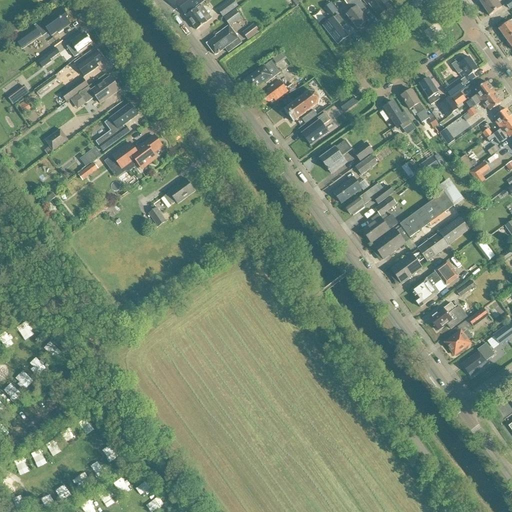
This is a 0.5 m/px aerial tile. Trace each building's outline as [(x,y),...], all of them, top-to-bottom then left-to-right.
[(181,0),(176,4),(185,16),(207,0),(181,0)] [(223,18),(238,7),(232,0),(218,11),(223,18)] [(363,29),(365,28),(366,26),(367,24),(366,22),(368,21),(361,13),(366,10),(358,0),(343,0),(352,12),(347,16),(357,29),(359,28),(361,29),(363,29)] [(367,0),(369,3),(368,4),(378,17),(387,10),(379,0),(367,0)] [(496,0),(490,0),(482,6),(489,17),(502,8),(496,0)] [(332,3),(324,9),(331,17),(339,11),(332,3)] [(196,31),(207,23),(212,19),(202,6),(197,9),(186,17),(196,31)] [(70,25),(62,15),(64,13),(61,8),(49,16),(49,17),(42,22),(42,21),(34,27),(33,25),(14,38),(21,48),(42,34),(43,36),(48,32),(51,36),(57,32),(59,34),(63,31),(63,30),(70,25)] [(228,54),(242,44),(230,28),(242,19),(235,10),(223,19),(229,27),(216,37),(216,38),(207,45),(215,56),(225,49),(228,54)] [(338,45),(348,37),(341,29),(346,25),(338,15),(323,27),(338,45)] [(506,41),(511,36),(511,20),(510,22),(499,30),(506,41)] [(248,41),(260,33),(254,25),(242,34),(248,41)] [(78,53),(91,44),(84,34),(71,43),(67,47),(70,51),(75,48),(78,53)] [(43,69),(52,63),(50,61),(60,54),(56,49),(38,63),(43,69)] [(96,54),(93,51),(75,64),(81,71),(79,72),(84,78),(99,68),(97,65),(103,60),(98,53),(96,54)] [(275,65),(285,58),(281,52),(271,59),(275,65)] [(459,80),(445,90),(451,99),(465,89),(463,86),(466,84),(467,85),(475,79),(472,75),(478,71),(469,58),(463,62),(460,58),(452,64),(453,65),(452,66),(458,75),(459,74),(463,80),(461,82),(459,80)] [(280,73),(272,61),(264,67),(244,82),(252,92),(268,80),(269,82),(280,73)] [(49,88),(59,81),(56,77),(35,93),(39,99),(51,90),(49,88)] [(96,98),(100,104),(119,90),(111,78),(92,92),(89,88),(70,101),(78,111),(96,98)] [(89,87),(83,79),(61,96),(66,103),(89,87)] [(441,99),(438,93),(429,79),(420,85),(429,99),(430,98),(434,104),(441,99)] [(268,92),(259,99),(265,106),(274,99),(275,101),(285,94),(288,92),(279,81),(276,83),(267,90),(268,92)] [(481,103),(494,93),(487,83),(475,91),(478,95),(471,100),(476,106),(481,103)] [(8,98),(11,101),(17,97),(20,100),(29,93),(23,86),(8,98)] [(429,119),(420,104),(411,90),(401,97),(410,110),(414,108),(418,114),(417,116),(422,124),(429,119)] [(293,123),(317,105),(318,104),(319,99),(318,98),(316,94),(315,94),(310,93),(308,93),(284,111),(293,123)] [(494,93),(481,103),(486,109),(487,108),(490,112),(502,103),(494,93)] [(461,94),(452,100),(453,100),(456,104),(458,107),(466,101),(461,94)] [(343,111),(355,101),(351,96),(339,105),(343,111)] [(449,116),(458,110),(449,98),(441,104),(449,116)] [(22,105),(27,113),(35,108),(29,100),(22,105)] [(401,114),(393,102),(384,109),(397,128),(400,126),(403,131),(412,125),(403,112),(401,114)] [(103,152),(130,132),(125,125),(139,115),(131,104),(114,116),(115,116),(105,124),(111,132),(96,143),(103,152)] [(466,123),(477,115),(473,109),(467,113),(468,115),(463,118),(466,123)] [(500,130),(511,121),(511,117),(506,110),(495,118),(497,122),(496,123),(500,130)] [(323,136),(328,133),(323,126),(330,121),(325,114),(317,120),(319,122),(315,125),(315,126),(302,135),(310,146),(323,136)] [(303,122),(306,126),(317,118),(314,114),(303,122)] [(511,121),(500,130),(505,136),(507,135),(509,139),(511,136),(511,121)] [(53,153),(68,141),(60,130),(45,141),(53,153)] [(486,140),(492,136),(488,130),(482,134),(486,140)] [(447,146),(454,141),(450,135),(443,140),(447,146)] [(152,154),(161,147),(154,137),(135,151),(130,144),(113,156),(114,157),(108,162),(116,173),(135,159),(140,166),(144,167),(156,158),(152,154)] [(351,149),(345,141),(335,149),(320,160),(331,174),(346,163),(341,156),(351,149)] [(366,143),(353,153),(361,163),(374,153),(366,143)] [(466,156),(459,161),(467,172),(477,165),(474,161),(471,163),(466,156)] [(361,177),(378,165),(372,157),(356,169),(361,177)] [(433,158),(419,167),(421,171),(426,177),(440,168),(435,162),(433,158)] [(437,162),(442,169),(445,167),(440,159),(437,162)] [(412,174),(418,170),(413,162),(407,166),(412,174)] [(484,163),(469,174),(474,181),(489,170),(484,163)] [(98,171),(94,165),(79,177),(83,182),(98,171)] [(422,173),(415,178),(421,187),(428,182),(422,173)] [(440,180),(437,174),(428,180),(432,185),(440,180)] [(342,204),(362,189),(354,178),(334,193),(342,204)] [(177,205),(195,192),(186,180),(168,192),(169,193),(164,197),(171,206),(175,203),(177,205)] [(395,230),(373,246),(383,260),(405,244),(404,242),(409,238),(453,207),(454,208),(464,201),(449,180),(435,189),(440,196),(400,225),(402,228),(399,231),(397,229),(395,230)] [(384,191),(378,184),(345,209),(350,215),(351,215),(353,217),(364,208),(363,206),(364,205),(373,198),(378,205),(380,203),(393,193),(389,187),(384,191)] [(50,202),(56,198),(53,194),(47,198),(50,202)] [(102,198),(100,207),(108,208),(109,199),(102,198)] [(388,218),(384,213),(397,204),(392,198),(375,210),(379,215),(371,220),(373,223),(362,231),(372,244),(398,224),(392,216),(388,218)] [(89,222),(108,208),(100,207),(86,217),(89,222)] [(472,215),(477,211),(474,207),(469,211),(472,215)] [(158,228),(166,222),(157,208),(148,214),(158,228)] [(448,246),(467,232),(475,227),(466,214),(418,250),(412,255),(391,270),(402,285),(422,269),(418,264),(424,259),(427,262),(449,247),(448,246)] [(446,288),(457,279),(446,265),(411,291),(417,300),(415,301),(420,308),(438,294),(433,288),(441,281),(446,288)] [(460,298),(476,287),(472,282),(457,293),(460,298)] [(454,308),(451,304),(444,310),(429,320),(433,325),(433,327),(435,330),(437,330),(438,331),(447,325),(450,330),(468,318),(460,306),(457,308),(456,307),(454,308)] [(473,328),(489,317),(483,309),(467,321),(473,328)] [(499,347),(511,337),(511,325),(511,324),(492,337),(499,347)] [(473,338),(467,331),(462,334),(461,332),(446,343),(455,356),(470,344),(468,342),(473,338)] [(501,367),(511,358),(511,355),(511,353),(511,352),(511,348),(508,343),(492,355),(501,367)] [(471,377),(489,364),(479,352),(461,365),(468,374),(469,374),(471,377)] [(101,424),(88,432),(93,441),(107,432),(101,424)] [(112,454),(111,453),(118,449),(112,439),(99,446),(105,457),(112,454)] [(84,473),(76,476),(80,489),(89,486),(84,473)]
